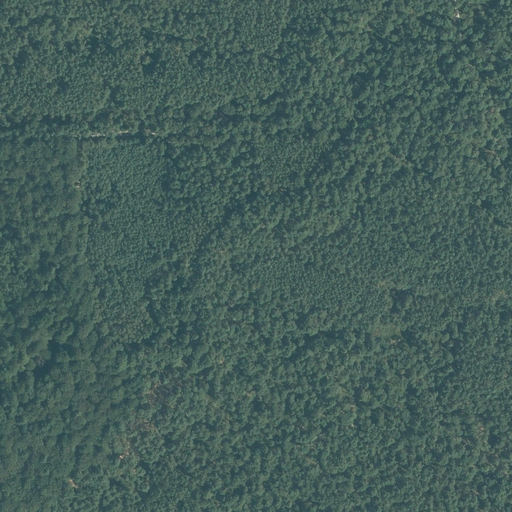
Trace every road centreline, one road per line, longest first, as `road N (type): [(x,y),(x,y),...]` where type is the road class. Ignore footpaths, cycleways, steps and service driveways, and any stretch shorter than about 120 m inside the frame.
road 1 (track): [(79,135),(342,121),(450,54),(457,42),(452,0)]
road 2 (track): [(0,401),(92,323),(78,231),(79,135)]
